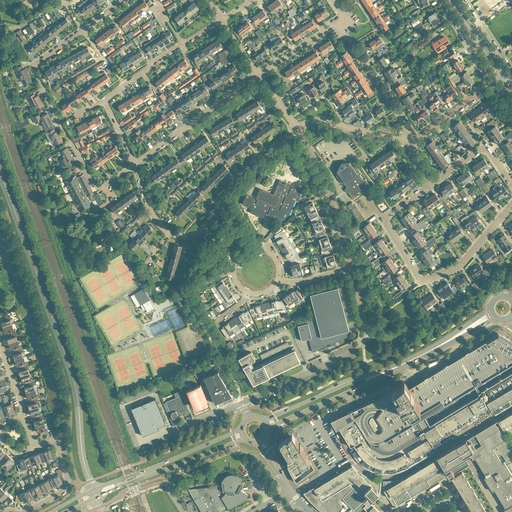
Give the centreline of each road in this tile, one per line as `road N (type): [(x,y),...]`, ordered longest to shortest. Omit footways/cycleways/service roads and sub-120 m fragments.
road 1 (tertiary): [(0,172),(70,369),(93,490)]
road 2 (tertiary): [(268,427),(494,318)]
road 3 (tertiary): [(488,311),(415,355),(264,420)]
road 4 (residential): [(105,187),(94,184),(32,71),(82,29)]
road 5 (residential): [(381,218),(420,280),(456,267),(511,203)]
road 6 (tertiary): [(95,497),(244,438)]
road 7 (tertiary): [(241,429),(93,490)]
road 8 (residential): [(134,164),(258,73)]
road 9 (residential): [(297,130),(322,174),(350,268)]
road 10 (residential): [(411,140),(344,34),(343,19)]
road 11 (residential): [(203,226),(250,167),(297,130)]
road 12 (residential): [(241,403),(354,350)]
